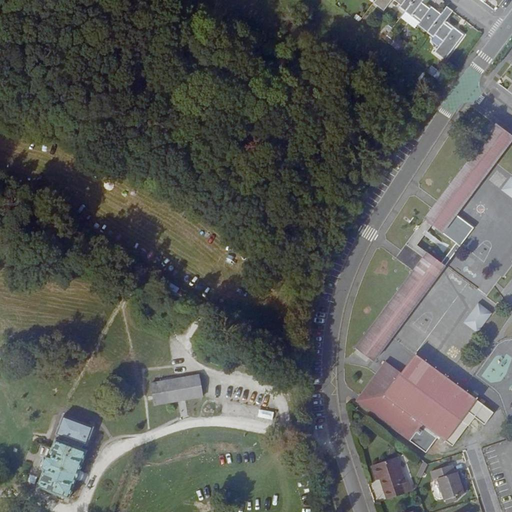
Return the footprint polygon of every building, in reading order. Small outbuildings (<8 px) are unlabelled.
[(427,53),(436,61),(454,37),(437,23),(446,12),(440,8),(434,16),(424,8),(423,10),(414,3),(417,0),(369,0),(367,3),(375,10),(384,1),(392,7),(391,9),(396,13),(404,20),(405,18),(413,24),(410,28),(419,35),(426,41),(427,39),(433,44),(427,53)] [(423,0),(422,0),(417,0),(414,3),(423,10),(424,8),(420,5),(423,0)] [(457,234),(446,226),(453,217),(510,142),(490,126),(437,198),(430,207),(419,221),(427,227),(449,245),(457,234)] [(501,190),(511,198),(511,175),(501,190)] [(453,217),(446,226),(457,234),(463,238),(469,231),(453,217)] [(412,248),(427,227),(419,221),(403,241),(408,245),(412,248)] [(449,245),(434,265),(439,269),(463,238),(457,234),(449,245)] [(396,252),(401,255),(408,245),(403,241),(399,247),(396,252)] [(413,265),(407,273),(349,349),(353,352),(367,364),(439,269),(434,265),(412,248),(408,245),(401,255),(413,265)] [(407,273),(413,265),(401,255),(396,252),(390,260),(407,273)] [(479,333),(492,312),(477,302),(464,324),(479,333)] [(393,375),(378,363),(372,371),(355,393),(348,401),(411,451),(419,457),(430,442),(442,453),(467,421),(478,430),(488,418),(410,355),(393,375)] [(200,401),(196,379),(148,387),(151,408),(200,401)] [(65,502),(84,454),(79,452),(80,448),(84,449),(91,430),(60,419),(53,437),(57,439),(55,443),(53,442),(49,451),(37,481),(33,490),(65,502)] [(37,481),(49,451),(37,446),(25,476),(37,481)] [(404,489),(396,464),(371,471),(375,485),(385,483),(391,503),(410,497),(407,488),(404,489)] [(465,495),(458,474),(453,475),(450,467),(433,473),(436,481),(440,479),(447,501),(465,495)]
